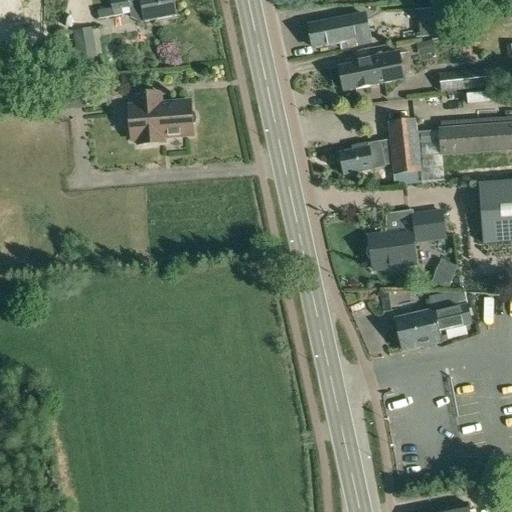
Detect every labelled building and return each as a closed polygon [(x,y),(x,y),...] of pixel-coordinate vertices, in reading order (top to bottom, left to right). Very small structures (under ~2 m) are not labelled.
[(111,0),(110,0),(111,9),(97,12),(98,19),(129,14),(129,18),(140,23),(175,17),(172,0),(111,0)] [(455,38),(454,12),(454,10),(448,10),(418,12),(419,40),(455,38)] [(487,13),(459,15),(461,36),(477,35),(476,29),(488,29),(487,13)] [(313,49),(339,44),(340,50),(371,44),(365,17),(336,23),(336,22),(309,28),(313,49)] [(97,58),(92,29),(72,32),(76,57),(64,58),(66,77),(83,75),(81,61),(97,58)] [(353,62),(353,65),(339,68),(341,79),(339,81),(340,88),(343,89),(344,93),(403,81),(397,50),(356,58),(357,62),(353,62)] [(438,74),(440,92),(476,88),(474,70),(438,74)] [(83,87),(35,91),(36,109),(84,106),(83,87)] [(135,108),(129,108),(132,141),(138,140),(138,146),(157,145),(157,139),(193,136),(192,126),(195,124),(196,119),(194,114),(191,113),(190,103),(154,106),(153,94),(134,96),(135,108)] [(379,147),(384,167),(392,165),(395,186),(420,184),(511,177),(511,126),(416,135),(415,123),(389,125),(390,144),(379,147)] [(384,168),(384,167),(379,147),(379,144),(367,146),(367,145),(351,148),(352,152),(340,154),(344,177),(372,171),(384,168)] [(511,182),(478,185),(483,246),(511,243),(511,182)] [(412,232),(366,239),(367,249),(365,251),(364,256),(366,260),(369,262),(371,271),(386,269),(388,273),(399,271),(400,267),(413,265),(410,248),(414,243),(443,239),(439,214),(410,218),(412,232)] [(428,297),(432,313),(395,321),(402,352),(421,348),(421,351),(432,348),(432,346),(439,344),(437,333),(470,326),(462,289),(428,297)]
